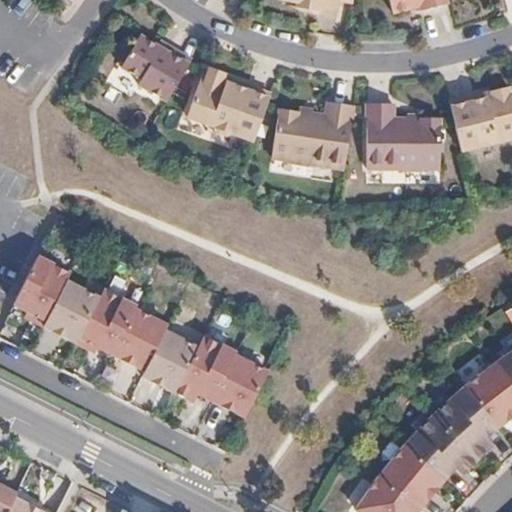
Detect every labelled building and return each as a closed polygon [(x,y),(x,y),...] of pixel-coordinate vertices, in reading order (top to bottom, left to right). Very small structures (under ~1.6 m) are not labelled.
[(169,95),(193,54),(168,39),(165,44),(157,40),(141,30),(123,62),(143,73),(139,79),(169,95)] [(165,44),(168,39),(161,35),(157,40),(165,44)] [(257,132),(273,86),(238,72),(236,77),(229,75),(230,70),(226,68),(227,66),(212,60),(210,63),(207,61),(189,108),(218,118),(221,123),(228,127),(234,124),(257,132)] [(511,135),(511,93),(509,83),(492,87),(493,93),(482,96),(481,90),(451,98),(461,142),(462,147),(511,135)] [(493,93),(492,87),(481,90),(482,96),(493,93)] [(345,163),(354,99),(328,95),(325,110),(312,108),(300,106),(280,103),(272,152),(290,155),(290,157),(314,160),(314,158),(345,163)] [(367,100),(368,165),(400,163),(400,165),(424,165),(424,163),(442,162),(443,162),(441,113),(421,113),(408,114),(395,115),(394,99),(367,100)] [(38,252),(14,299),(29,307),(34,309),(32,314),(44,320),(67,276),(71,268),(38,252)] [(67,276),(44,320),(59,328),(60,325),(66,328),(65,331),(78,337),(100,293),(67,276)] [(104,285),(100,293),(78,337),(91,344),(94,339),(114,349),(137,304),(138,302),(104,285)] [(137,304),(114,349),(127,356),(128,354),(134,356),(132,359),(146,366),(166,325),(169,320),(137,304)] [(166,325),(146,366),(143,371),(158,378),(159,375),(165,378),(164,381),(175,386),(198,341),(166,325)] [(198,341),(175,386),(188,393),(192,384),(199,387),(212,394),(235,349),(202,333),(198,341)] [(511,347),(497,358),(511,378),(511,347)] [(235,349),(212,394),(226,401),(228,399),(234,402),(232,404),(246,411),(269,366),(235,349)] [(511,378),(497,358),(464,383),(497,423),(509,414),(507,412),(511,407),(511,378)] [(464,383),(433,412),(476,456),(487,446),(480,439),(486,434),(497,423),(464,383)] [(192,384),(188,393),(194,396),(199,387),(192,384)] [(433,412),(404,441),(443,476),(453,465),(458,460),(465,467),(476,456),(433,412)] [(480,439),(487,446),(492,441),(486,434),(480,439)] [(404,441),(379,471),(420,503),(430,492),(428,489),(432,484),(434,487),(443,476),(404,441)] [(458,460),(453,465),(460,472),(465,467),(458,460)] [(412,511),(420,503),(379,471),(356,500),(370,511),(412,511)] [(16,494),(0,485),(0,511),(7,511),(14,499),(16,494)] [(40,511),(14,499),(7,511),(40,511)]
